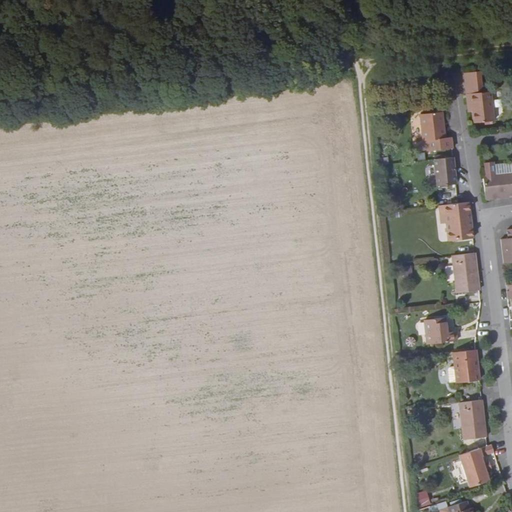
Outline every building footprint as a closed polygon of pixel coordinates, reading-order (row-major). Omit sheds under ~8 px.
[(479,72),(463,73),(465,86),(480,84),(479,72)] [(480,84),(465,86),(466,103),(470,103),(471,111),(473,122),(481,121),(490,121),(493,120),(489,92),(481,93),(480,84)] [(452,147),(451,136),(445,137),(442,112),(422,114),(424,139),(427,139),(428,150),(452,147)] [(437,185),(456,183),(453,156),(434,159),(437,185)] [(511,173),(482,176),(485,200),(493,199),(492,196),(511,194),(511,173)] [(468,202),(439,205),(440,215),(444,214),(445,223),(446,231),(451,230),(452,240),(473,238),(471,228),(468,228),(467,213),(470,213),(468,202)] [(511,229),(507,230),(508,239),(500,240),(503,265),(511,263),(511,229)] [(453,266),(458,306),(480,303),(475,263),(453,266)] [(425,320),(427,344),(456,341),(455,331),(446,332),(444,318),(425,320)] [(475,351),(454,353),(455,367),(457,383),(479,381),(478,371),(476,372),(476,368),(477,368),(475,351)] [(450,383),(457,383),(455,367),(448,368),(450,383)] [(463,439),(485,437),(481,400),(459,403),(463,439)] [(483,465),(481,457),(493,453),(491,445),(486,446),(458,455),(469,488),(488,481),(485,470),(491,469),(489,463),(483,465)] [(426,494),(419,496),(421,503),(429,500),(426,494)] [(472,511),(471,509),(468,510),(466,502),(444,509),(444,511),(472,511)]
